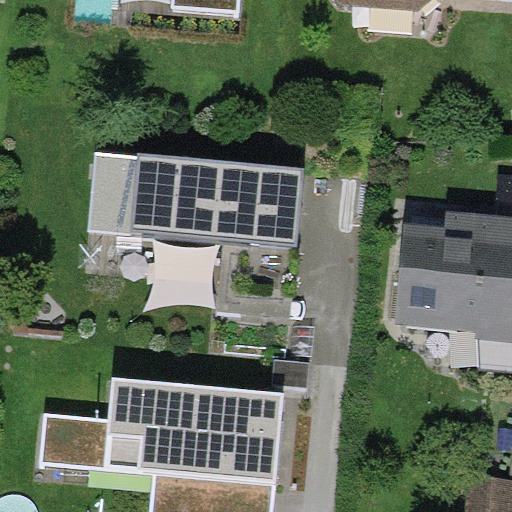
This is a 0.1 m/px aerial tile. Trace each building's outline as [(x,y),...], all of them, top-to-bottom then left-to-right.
[(241,20),(242,0),(175,0),(174,15),(241,20)] [(290,257),(296,188),(119,175),(114,244),(290,257)] [(511,340),(511,234),(438,229),(437,245),(398,242),(391,331),(511,340)] [(280,511),(289,409),(111,395),(109,426),(42,421),(37,482),(156,491),(154,511),(280,511)] [(511,511),(511,489),(467,485),(464,511),(511,511)]
